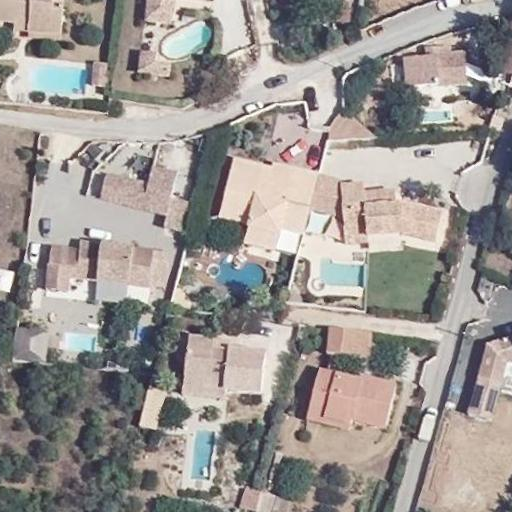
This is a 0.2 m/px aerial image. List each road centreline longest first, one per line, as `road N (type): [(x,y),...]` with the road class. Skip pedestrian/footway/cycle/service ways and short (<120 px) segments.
road 1 (residential): [(502,0),(210,118),(114,130),(0,115)]
road 2 (residential): [(511,120),(401,511)]
